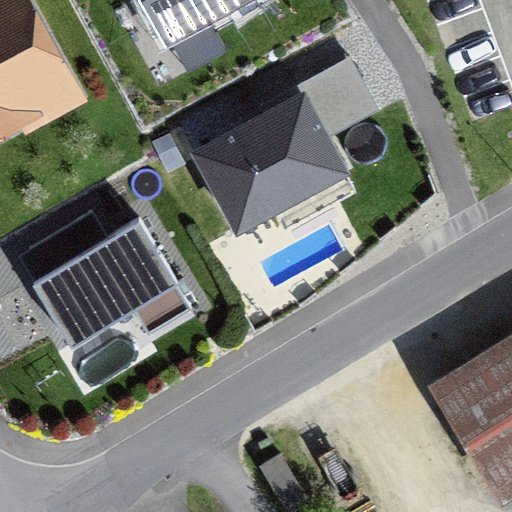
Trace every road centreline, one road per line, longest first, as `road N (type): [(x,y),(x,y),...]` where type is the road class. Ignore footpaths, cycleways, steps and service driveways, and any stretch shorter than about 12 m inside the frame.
road 1 (residential): [(219,409),(511,236)]
road 2 (residential): [(79,511),(219,409)]
